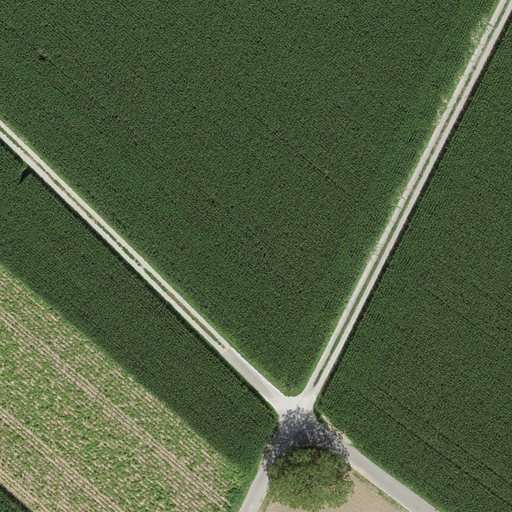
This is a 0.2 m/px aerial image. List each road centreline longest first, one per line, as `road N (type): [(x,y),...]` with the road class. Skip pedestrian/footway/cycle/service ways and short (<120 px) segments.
road 1 (track): [(507,0),(295,425),(0,131)]
road 2 (unclassified): [(416,511),(295,425),(253,511)]
